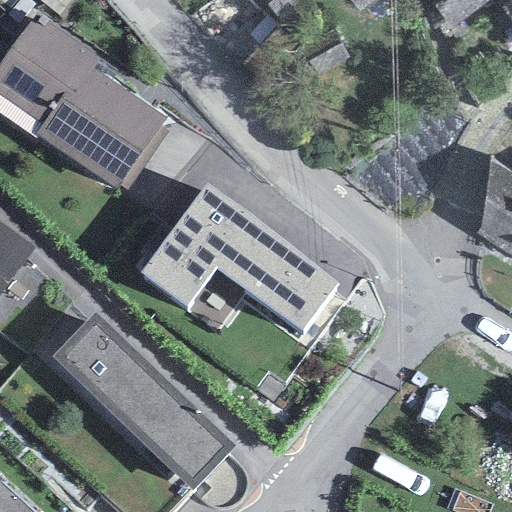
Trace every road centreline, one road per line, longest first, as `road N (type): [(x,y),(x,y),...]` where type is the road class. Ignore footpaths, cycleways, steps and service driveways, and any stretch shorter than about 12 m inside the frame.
road 1 (residential): [(140,0),(304,186),(429,286)]
road 2 (residential): [(272,511),(429,286)]
road 3 (residential): [(429,286),(484,127),(511,97)]
